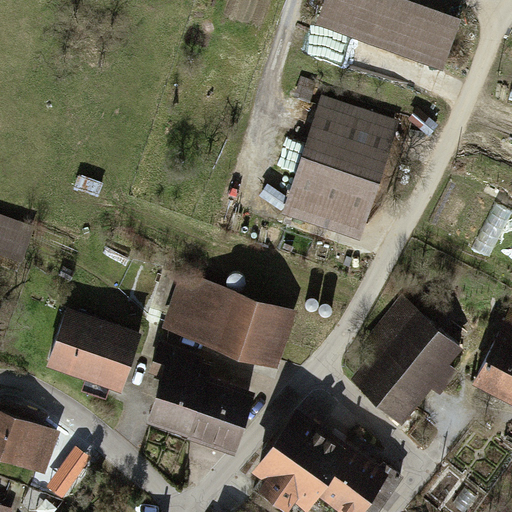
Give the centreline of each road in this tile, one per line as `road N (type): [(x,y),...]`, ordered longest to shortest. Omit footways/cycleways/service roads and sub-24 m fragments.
road 1 (residential): [(320,366),(366,297),(506,11)]
road 2 (residential): [(0,383),(24,382),(71,409),(187,511)]
road 3 (residential): [(187,511),(320,366)]
road 4 (residential): [(393,511),(411,484),(412,455),(320,366)]
